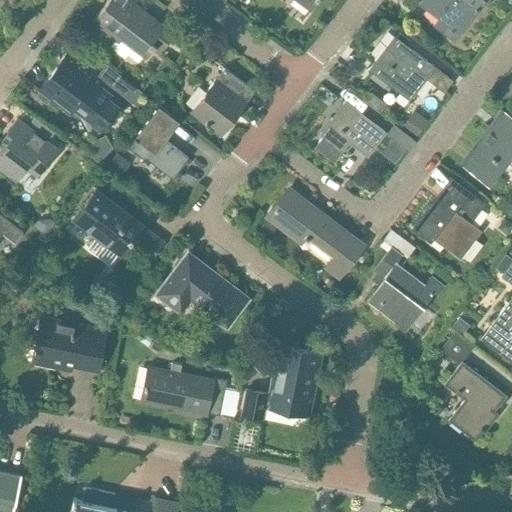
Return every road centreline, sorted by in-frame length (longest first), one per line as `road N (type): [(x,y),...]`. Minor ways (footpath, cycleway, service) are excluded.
road 1 (residential): [(343,484),(360,374),(356,344),(193,217),(257,133)]
road 2 (residential): [(257,133),(375,222),(511,42)]
road 3 (residential): [(343,484),(0,414)]
road 4 (residential): [(296,82),(188,0)]
